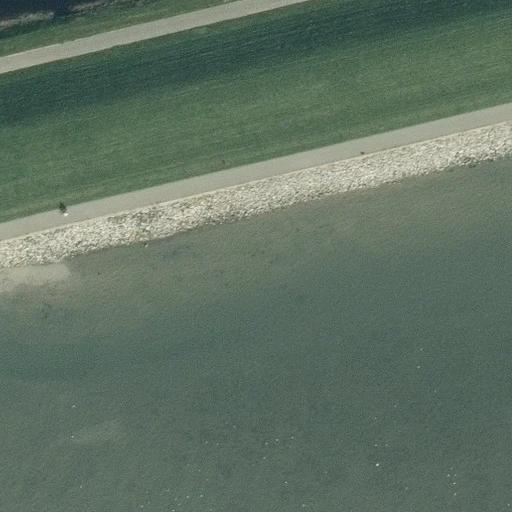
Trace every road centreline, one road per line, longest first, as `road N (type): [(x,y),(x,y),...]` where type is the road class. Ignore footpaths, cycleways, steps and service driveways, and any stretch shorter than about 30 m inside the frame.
road 1 (unclassified): [(0,247),(511,125)]
road 2 (unclassified): [(312,0),(0,74)]
